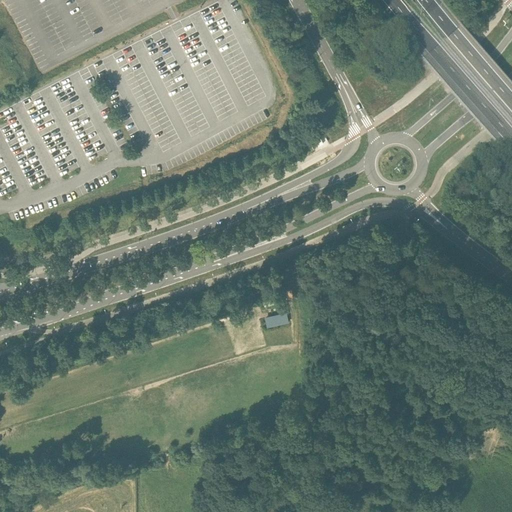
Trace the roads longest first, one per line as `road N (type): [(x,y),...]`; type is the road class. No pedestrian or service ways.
road 1 (trunk): [(211,263),(289,240),(369,203),(403,205),(450,227)]
road 2 (tertiary): [(243,214),(23,289)]
road 3 (tertiary): [(0,333),(211,263)]
road 4 (trunk): [(347,88),(348,150),(243,214)]
road 5 (tertiary): [(211,263),(379,187)]
road 6 (trunk): [(391,0),(511,137)]
road 7 (tertiary): [(511,32),(403,138)]
road 8 (tertiary): [(368,164),(243,214)]
road 9 (trunk): [(511,101),(426,0)]
